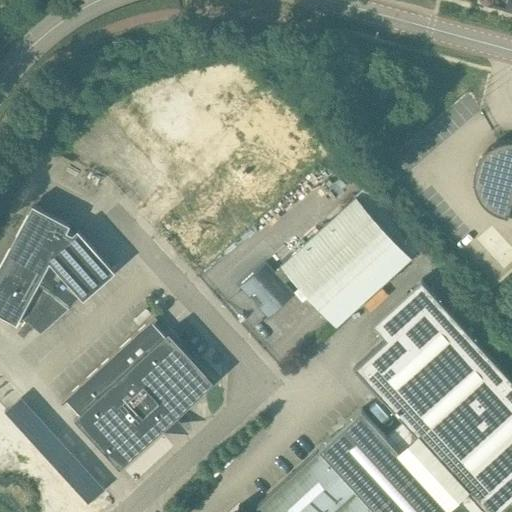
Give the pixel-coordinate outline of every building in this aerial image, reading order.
[(156,156),(138,173),(208,250),(316,151),(246,74),(156,156)] [(474,173),(474,178),(474,183),(476,188),(477,192),(480,197),(482,201),(486,204),(488,206),(492,209),(496,211),(501,213),(511,216),(511,139),(510,139),(507,139),(502,140),(497,142),(495,143),(491,145),(487,148),(485,150),(482,153),(479,157),(478,159),(476,164),(475,166),(474,171),(474,173)] [(419,248),(365,188),(357,195),(282,264),(282,265),(274,272),(265,262),(241,284),(269,315),(293,293),(284,283),(292,276),(337,324),(412,256),(411,255),(419,248)] [(70,223),(33,203),(0,263),(0,311),(17,321),(20,316),(26,321),(21,328),(27,333),(32,326),(41,333),(69,308),(38,283),(50,260),(84,297),(115,269),(78,227),(73,232),(67,229),(70,223)] [(231,511),(495,511),(511,497),(511,377),(422,279),(374,323),(386,336),(381,341),(354,366),(371,385),(403,420),(387,436),(362,408),(319,447),(321,449),(259,505),(260,506),(253,511),(240,511),(240,505),(238,505),(231,511)] [(169,330),(165,334),(153,321),(157,317),(156,315),(61,401),(63,403),(67,399),(79,412),(75,416),(120,466),(215,380),(169,330)]
